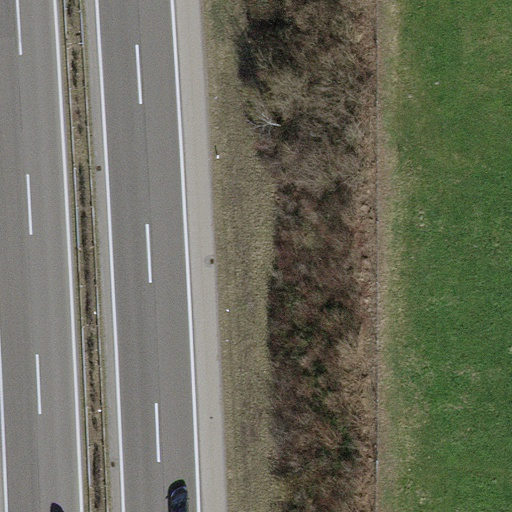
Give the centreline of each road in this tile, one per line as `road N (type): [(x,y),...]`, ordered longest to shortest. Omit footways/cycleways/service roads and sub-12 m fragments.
road 1 (motorway): [(18,0),(45,511)]
road 2 (motorway): [(160,511),(134,0)]
